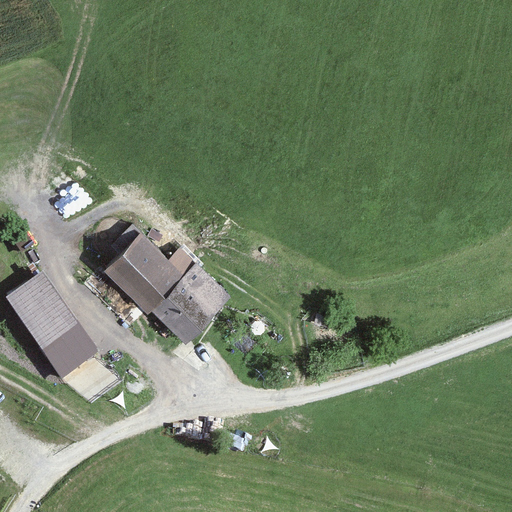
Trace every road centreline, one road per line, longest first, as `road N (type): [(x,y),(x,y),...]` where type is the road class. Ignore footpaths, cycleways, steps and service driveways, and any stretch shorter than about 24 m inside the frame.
road 1 (unclassified): [(194,395),(292,398),(511,328)]
road 2 (track): [(33,205),(65,284),(95,318),(194,395)]
road 3 (track): [(22,511),(54,470),(194,395)]
